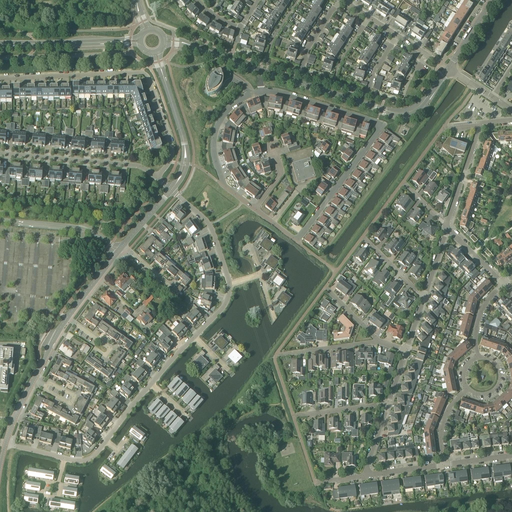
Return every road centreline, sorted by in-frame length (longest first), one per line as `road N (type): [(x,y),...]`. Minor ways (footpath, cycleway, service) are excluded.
road 1 (residential): [(259,91),(376,123),(377,130),(296,241),(254,210)]
road 2 (residential): [(0,79),(146,76),(170,145),(164,170)]
road 3 (residential): [(156,178),(144,168),(0,154)]
road 4 (residential): [(366,94),(298,74),(340,0)]
road 5 (residential): [(254,210),(226,188),(213,145),(227,110),(259,91)]
road 6 (residential): [(171,191),(185,158),(155,52)]
road 7 (unclassified): [(4,44),(140,40)]
road 8 (residential): [(262,72),(380,110)]
